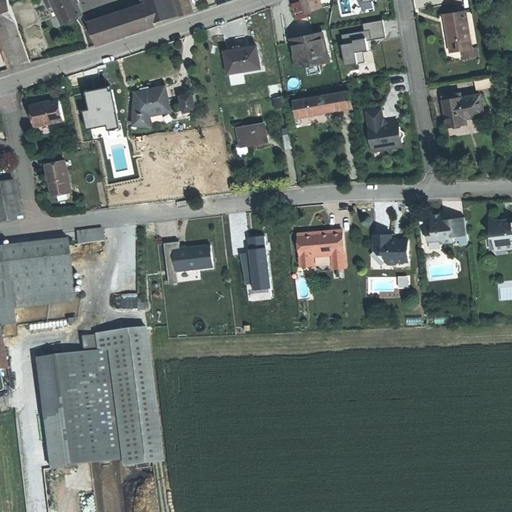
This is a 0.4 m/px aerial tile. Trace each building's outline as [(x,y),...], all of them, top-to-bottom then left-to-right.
[(30,62),(9,0),(2,0),(0,1),(0,28),(2,28),(15,67),(30,62)] [(82,13),(75,0),(45,0),(48,7),(54,4),(63,22),(82,13)] [(143,0),(145,8),(90,25),(96,43),(151,26),(150,24),(178,16),(173,0),(143,0)] [(187,0),(175,0),(180,15),(191,12),(187,0)] [(302,0),(307,13),(323,8),(320,0),(302,0)] [(488,5),(481,6),(485,31),(492,30),(488,5)] [(461,52),(477,49),(471,12),(441,17),(445,40),(449,62),(463,59),(461,52)] [(341,34),(347,64),(365,61),(363,49),(368,48),(366,39),(387,35),(384,18),(364,22),(365,29),(341,34)] [(329,60),(323,30),(314,31),(315,36),(304,38),(292,40),(297,67),(306,65),(307,75),(321,72),(319,62),(329,60)] [(242,48),(225,51),(229,73),(261,67),(257,45),(242,48)] [(477,49),(461,52),(463,59),(479,57),(477,49)] [(479,85),(493,82),(492,74),(478,76),(479,85)] [(85,131),(119,125),(111,81),(82,87),(85,105),(80,106),(85,131)] [(150,115),(171,111),(167,87),(151,90),(137,93),(134,125),(149,126),(150,115)] [(295,101),(297,117),(337,110),(354,107),(351,91),(295,101)] [(195,110),(192,94),(185,96),(181,97),(184,112),(188,111),(195,110)] [(487,130),(481,95),(462,99),(461,94),(442,97),(449,136),(469,133),(487,130)] [(36,125),(64,120),(60,100),(45,103),(32,106),(36,125)] [(384,109),(369,111),(376,151),(405,146),(403,139),(405,138),(407,135),(406,132),(403,130),(402,130),(401,127),(401,123),(387,125),(384,109)] [(255,143),(267,141),(264,124),(237,129),(240,144),(248,143),(248,144),(255,143)] [(286,148),(293,146),(290,132),(283,133),(286,148)] [(49,175),(46,175),(47,178),(47,181),(50,180),(53,192),(55,192),(69,189),(71,188),(66,161),(47,165),(49,175)] [(0,223),(23,219),(15,182),(0,185),(0,223)] [(454,236),(467,235),(465,217),(448,219),(448,221),(446,221),(444,221),(443,213),(430,215),(432,226),(429,226),(427,229),(428,239),(431,241),(441,240),(441,241),(443,243),(454,241),(454,236)] [(511,219),(508,220),(502,221),(493,219),(490,219),(492,236),(494,236),(495,246),(506,244),(507,248),(511,247),(511,219)] [(334,268),(346,267),(343,230),(330,231),(330,230),(324,231),(320,231),(320,232),(298,234),(301,266),(314,265),(313,256),(332,254),(334,268)] [(81,247),(105,244),(103,231),(80,234),(81,247)] [(256,288),(272,286),(267,233),(250,235),(253,267),(246,268),(248,281),(255,280),(256,288)] [(388,264),(396,264),(399,261),(409,261),(409,240),(396,240),(391,240),(391,234),(374,234),(374,250),(378,254),(386,254),(386,261),(388,264)] [(76,303),(69,240),(7,248),(15,310),(76,303)] [(178,282),(177,270),(214,267),(212,246),(181,249),(181,242),(167,243),(171,283),(178,282)] [(15,310),(7,248),(0,248),(0,316),(1,325),(17,323),(15,310)] [(139,306),(138,279),(122,279),(123,307),(139,306)] [(9,368),(2,328),(0,328),(0,369),(9,368)] [(86,343),(88,358),(102,356),(100,341),(86,343)] [(53,472),(126,464),(114,355),(102,356),(88,358),(41,363),(53,472)]
